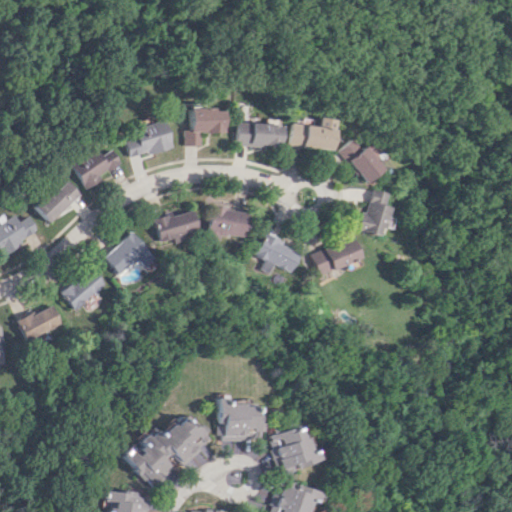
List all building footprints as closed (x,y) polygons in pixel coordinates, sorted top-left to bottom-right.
[(179,129),(180,145),(196,144),(196,132),(217,132),(217,107),(184,108),(185,128),(179,129)] [(328,118),(313,116),(311,126),(284,122),(281,145),(324,150),(328,118)] [(126,156),(144,151),(145,154),(169,147),(161,119),(129,128),(132,137),(121,140),(126,156)] [(273,146),(274,124),(231,122),(230,145),(273,146)] [(330,150),(357,183),(375,168),(347,135),(330,150)] [(99,155),(94,147),(68,162),(82,187),(120,165),(110,148),(99,155)] [(78,193),(65,180),(56,189),(53,186),(31,206),(46,223),(78,193)] [(380,192),(363,189),(359,212),(354,211),(350,230),(377,236),(383,206),(378,205),(380,192)] [(220,234),(243,237),(246,211),(209,206),(205,239),(219,241),(220,234)] [(172,215),(171,212),(152,217),(160,246),(188,238),(186,234),(197,231),(191,209),(172,215)] [(0,220),(0,252),(36,232),(26,215),(15,221),(11,214),(0,220)] [(103,257),(121,275),(138,259),(145,266),(155,257),(130,231),(103,257)] [(297,250),(260,234),(251,255),(287,271),(297,250)] [(356,258),(347,237),(306,253),(315,275),(356,258)] [(75,309),(106,285),(93,267),(61,291),(75,309)] [(17,320),(27,341),(64,324),(54,303),(17,320)] [(212,439),(255,439),(255,414),(247,414),(246,403),(223,404),(223,397),(211,397),(212,439)] [(151,488),(172,468),(160,457),(167,451),(179,464),(207,437),(195,424),(191,428),(179,415),(159,434),(155,429),(147,436),(143,433),(136,440),(141,445),(133,452),(128,447),(120,456),(151,488)] [(273,473),(313,460),(309,448),(302,450),(298,436),(294,437),(290,425),(260,435),(273,473)] [(314,492),(289,484),(287,489),(275,485),(272,495),(269,494),(263,511),(301,511),(304,501),(311,502),(314,492)] [(144,511),(146,493),(104,491),(103,506),(102,506),(101,511),(144,511)]
